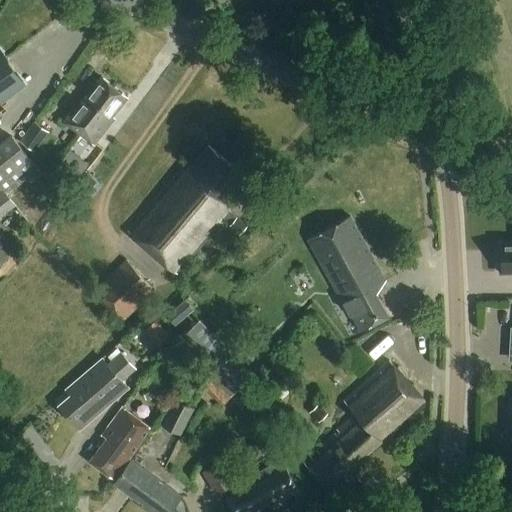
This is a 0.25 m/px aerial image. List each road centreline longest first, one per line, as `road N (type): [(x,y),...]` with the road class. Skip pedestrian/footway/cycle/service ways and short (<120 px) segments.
road 1 (tertiary): [(445,511),(457,375),(451,228),(435,124)]
road 2 (residential): [(435,124),(397,127),(369,117),(113,0)]
road 3 (tertiary): [(435,124),(402,0)]
